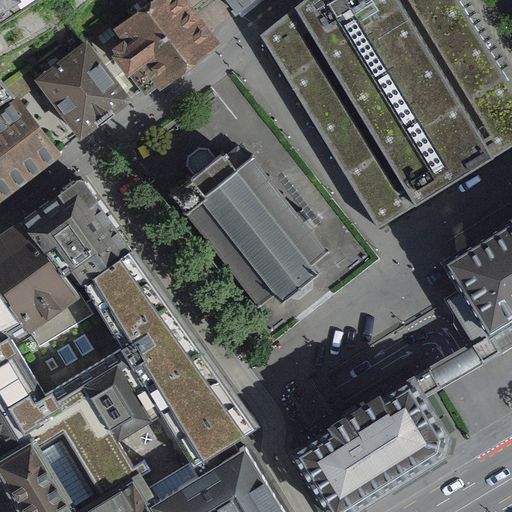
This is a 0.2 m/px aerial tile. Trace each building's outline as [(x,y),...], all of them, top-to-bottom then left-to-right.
[(0,0),(0,24),(42,0),(0,0)] [(156,58),(169,77),(221,40),(192,0),(139,0),(145,8),(125,21),(136,37),(124,45),(141,68),(156,58)] [(231,0),(241,11),(254,0),(231,0)] [(311,0),(264,39),(383,222),(511,146),(511,83),(461,0),(311,0)] [(37,82),(80,138),(134,97),(91,41),(37,82)] [(0,112),(20,98),(0,70),(0,112)] [(20,98),(0,112),(0,202),(63,156),(20,98)] [(243,140),(173,194),(259,307),(276,293),(284,304),(320,276),(313,266),(330,253),(243,140)] [(97,183),(35,221),(67,273),(76,267),(86,282),(139,249),(97,183)] [(479,335),(491,356),(511,343),(511,220),(446,259),(462,286),(448,294),(473,336),(479,335)] [(35,221),(0,243),(0,275),(4,282),(30,323),(35,332),(85,301),(67,273),(35,221)] [(139,249),(86,282),(112,324),(127,347),(118,352),(156,412),(164,407),(197,459),(241,432),(250,426),(165,291),(139,249)] [(35,332),(30,323),(19,330),(11,334),(50,395),(84,374),(97,366),(118,352),(127,347),(112,324),(86,282),(76,267),(67,273),(85,301),(35,332)] [(0,284),(0,390),(32,442),(36,439),(65,421),(103,482),(139,460),(122,433),(84,374),(50,395),(11,334),(19,330),(30,323),(4,282),(0,284)] [(423,370),(435,390),(463,374),(491,356),(479,335),(451,352),(423,370)] [(97,366),(84,374),(122,433),(135,425),(156,412),(118,352),(97,366)] [(295,450),(333,511),(346,511),(465,438),(435,390),(423,370),(295,450)] [(0,461),(32,442),(0,390),(0,461)] [(135,425),(122,433),(139,460),(155,485),(169,477),(197,459),(164,407),(156,412),(135,425)] [(169,477),(155,485),(145,492),(157,511),(291,511),(241,432),(197,459),(169,477)] [(32,442),(0,461),(0,466),(29,511),(157,511),(145,492),(155,485),(139,460),(103,482),(75,500),(36,439),(32,442)]
